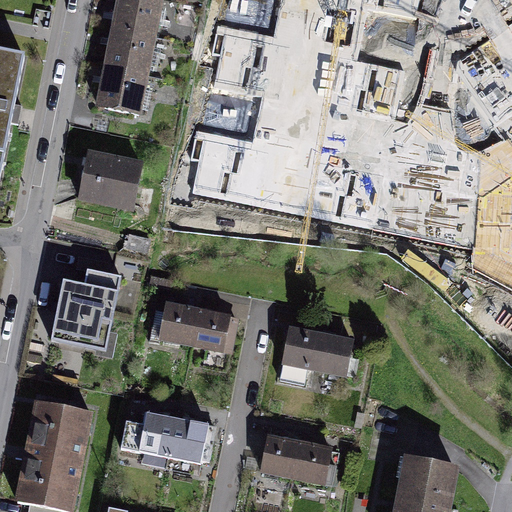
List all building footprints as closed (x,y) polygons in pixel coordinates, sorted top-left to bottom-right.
[(142,0),(114,0),(108,35),(158,44),(165,4),(142,0)] [(108,35),(101,75),(151,84),(158,44),(108,35)] [(0,198),(5,199),(28,60),(0,55),(0,198)] [(101,75),(94,115),(144,124),(151,84),(101,75)] [(127,180),(86,169),(75,208),(117,219),(127,180)] [(119,297),(60,287),(49,351),(108,362),(119,297)] [(223,365),(231,325),(211,321),(179,316),(158,312),(151,352),(223,365)] [(285,335),(278,375),(349,387),(356,348),(304,339),(285,335)] [(78,511),(95,420),(33,409),(15,511),(78,511)] [(158,421),(140,418),(133,457),(206,470),(213,431),(191,427),(158,421)] [(254,481),(326,493),(334,452),(317,449),(280,443),(262,440),(254,481)] [(393,511),(451,511),(459,476),(402,466),(393,511)]
